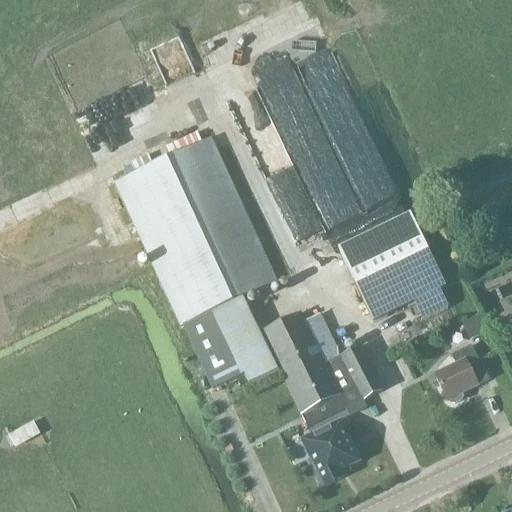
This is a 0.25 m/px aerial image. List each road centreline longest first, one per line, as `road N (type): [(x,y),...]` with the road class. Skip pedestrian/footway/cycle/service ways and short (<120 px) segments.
road 1 (track): [(0,277),(37,276),(97,249),(137,249)]
road 2 (tertiary): [(391,511),(511,454)]
